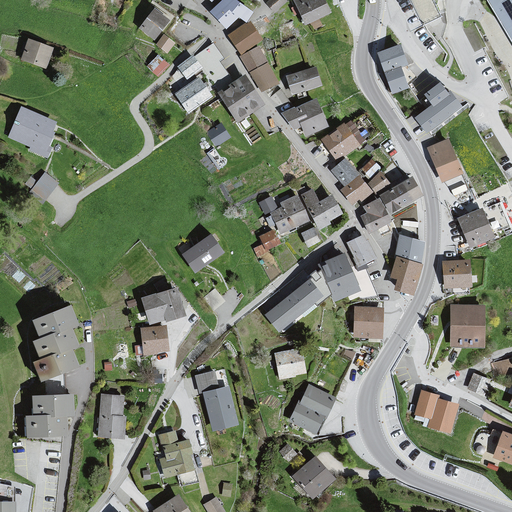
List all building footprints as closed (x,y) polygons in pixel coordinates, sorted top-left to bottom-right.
[(234,0),(224,0),(213,12),(227,29),(240,19),(249,22),(254,14),(234,0)] [(288,4),(284,0),(271,0),(266,4),(275,14),(288,4)] [(294,0),(306,27),(334,16),(327,0),(294,0)] [(511,0),(486,0),(511,44),(511,0)] [(158,9),(140,31),(156,43),(174,21),(158,9)] [(253,24),(230,36),(244,52),(263,41),(253,24)] [(166,35),(158,45),(169,54),(177,44),(166,35)] [(29,40),(21,61),(49,71),(57,50),(29,40)] [(402,45),(378,54),(385,74),(411,67),(402,45)] [(281,82),(260,47),(243,57),(264,92),(281,82)] [(159,53),(145,66),(156,78),(170,65),(159,53)] [(181,67),(188,78),(202,69),(195,58),(181,67)] [(317,68),(288,77),(292,95),(325,87),(317,68)] [(244,78),(219,94),(238,124),(263,107),(244,78)] [(199,79),(178,94),(189,113),(214,99),(199,79)] [(318,99),(283,113),(296,130),(302,127),(305,138),(328,127),(318,99)] [(22,108),(8,139),(46,156),(60,126),(22,108)] [(223,122),(206,132),(217,149),(234,139),(223,122)] [(345,124),(323,139),(336,160),(363,146),(345,124)] [(452,139),(429,145),(443,183),(464,173),(452,139)] [(373,156),(362,167),(370,175),(381,163),(373,156)] [(347,160),(332,172),(345,186),(360,174),(347,160)] [(375,188),(389,180),(384,170),(370,177),(375,188)] [(31,191),(45,202),(60,184),(46,173),(31,191)] [(360,177),(342,192),(354,206),(360,201),(363,204),(374,193),(360,177)] [(416,178),(382,197),(390,216),(425,197),(416,178)] [(316,190),(301,196),(320,230),(333,226),(332,221),(345,215),(334,198),(322,202),(316,190)] [(273,198),(260,204),(264,215),(279,207),(273,198)] [(284,208),(272,213),(281,234),(310,223),(298,198),(282,203),(284,208)] [(368,214),(363,216),(371,234),(392,222),(380,200),(365,208),(368,214)] [(484,208),(459,219),(472,249),(499,237),(484,208)] [(425,254),(427,237),(418,236),(420,219),(401,217),(398,252),(425,254)] [(201,227),(171,245),(183,264),(213,246),(201,227)] [(315,229),(302,233),(308,248),(321,243),(315,229)] [(277,231),(261,238),(267,252),(284,244),(277,231)] [(363,238),(348,243),(359,266),(377,259),(363,238)] [(262,246),(254,249),(258,256),(267,252),(262,246)] [(348,253),(317,265),(334,301),(362,290),(348,253)] [(424,264),(397,257),(393,277),(398,280),(397,288),(415,293),(424,264)] [(474,257),(443,261),(445,289),(474,287),(474,257)] [(207,293),(215,305),(224,298),(216,286),(207,293)] [(180,289),(144,298),(152,324),(190,316),(180,289)] [(488,304),(450,304),(448,348),(484,350),(488,304)] [(43,361),(35,364),(42,380),(81,364),(75,349),(83,345),(76,328),(84,325),(75,305),(35,322),(42,339),(35,342),(43,361)] [(386,307),(355,308),(355,339),(385,340),(386,307)] [(167,326),(142,328),(146,358),(169,352),(167,326)] [(306,349),(275,353),(280,379),(308,373),(306,349)] [(217,371),(196,375),(200,394),(204,392),(221,389),(217,371)] [(492,380),(477,374),(471,391),(486,397),(492,380)] [(221,389),(204,392),(214,431),(242,425),(233,386),(221,389)] [(338,398),(310,386),(302,404),(328,414),(331,416),(338,398)] [(127,396),(101,393),(99,438),(126,441),(129,416),(125,416),(127,396)] [(430,426),(449,432),(458,405),(440,399),(423,393),(416,414),(432,419),(430,426)] [(34,397),(35,416),(28,416),(29,438),(69,435),(68,416),(75,415),(73,394),(34,397)] [(298,402),(289,422),(317,435),(328,414),(302,404),(298,402)] [(165,457),(160,459),(165,479),(197,471),(190,440),(181,441),(177,431),(158,435),(165,457)] [(511,434),(503,431),(494,457),(511,463),(511,434)] [(316,458),(294,476),(313,500),(339,481),(316,458)] [(191,511),(181,494),(154,510),(154,511),(191,511)] [(226,511),(219,498),(204,505),(209,511),(226,511)] [(17,511),(18,504),(0,503),(0,511),(17,511)]
